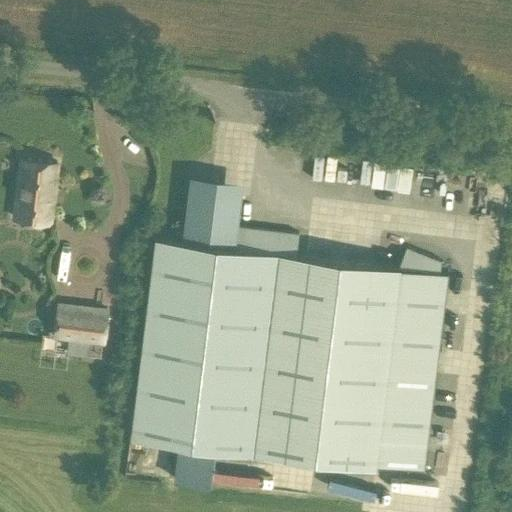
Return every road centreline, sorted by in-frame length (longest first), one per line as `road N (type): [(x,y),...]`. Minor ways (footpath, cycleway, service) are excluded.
road 1 (unknown): [(232,92),(247,174),(262,190),(425,223),(446,232),(474,270),(479,296),(444,511)]
road 2 (unclassified): [(318,103),(0,63)]
road 3 (track): [(318,103),(511,126)]
